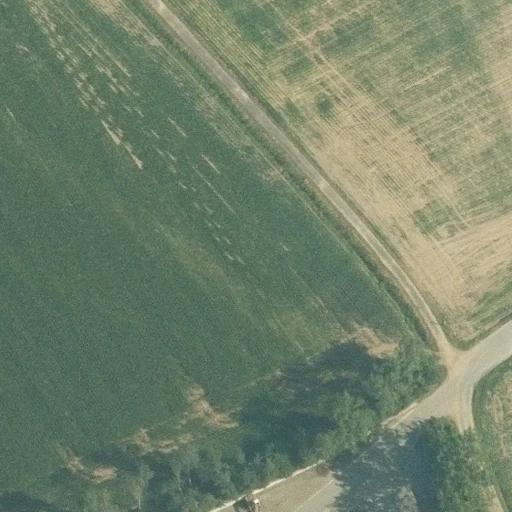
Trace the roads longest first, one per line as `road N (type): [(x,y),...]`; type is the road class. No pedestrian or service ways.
road 1 (track): [(457,371),(390,246),(158,0)]
road 2 (unclassified): [(495,511),(478,473),(457,371),(511,332)]
